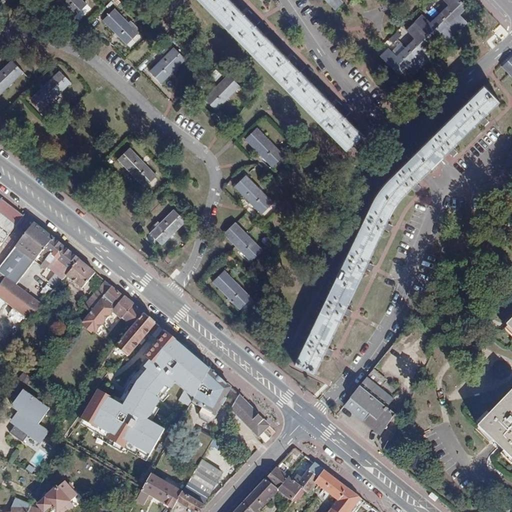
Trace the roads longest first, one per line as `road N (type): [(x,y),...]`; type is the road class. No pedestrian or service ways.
road 1 (residential): [(0,28),(69,44),(213,165),(209,214),(192,262),(169,294)]
road 2 (residential): [(441,188),(401,298),(315,414)]
road 3 (secondary): [(169,294),(0,159)]
road 4 (secondary): [(0,176),(160,305)]
road 5 (secondary): [(315,414),(169,294)]
road 6 (residential): [(396,142),(336,82),(280,0)]
road 7 (secondary): [(160,305),(303,421)]
road 8 (secondary): [(435,511),(315,414)]
road 9 (secondary): [(303,421),(412,511)]
road 10 (residential): [(511,40),(411,129)]
road 11 (residential): [(303,421),(218,511)]
